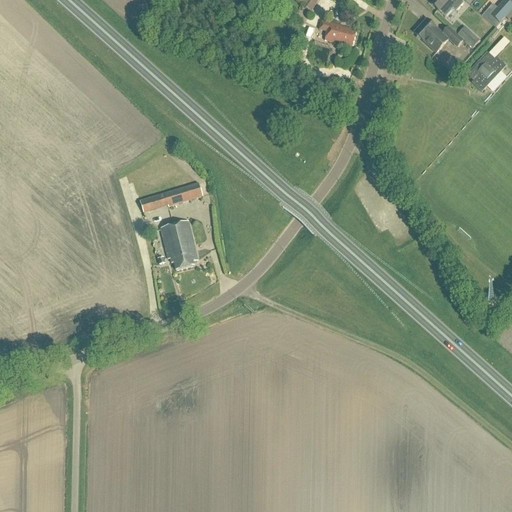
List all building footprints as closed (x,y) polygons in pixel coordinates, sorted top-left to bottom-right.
[(306,0),(302,8),(310,13),(318,0),(306,0)] [(458,0),(434,0),(430,5),(439,13),(445,19),(453,11),(456,13),(464,5),(458,0)] [(487,14),(485,16),(481,12),(478,15),(482,19),(481,20),(495,32),(511,12),(511,7),(504,1),(490,17),(487,14)] [(414,35),(436,55),(449,41),(457,49),(463,43),(448,29),(442,35),(426,21),(414,35)] [(319,31),(327,33),(325,42),(352,50),(356,35),(350,34),(351,31),(339,28),(322,23),(319,31)] [(472,50),(480,42),(465,28),(458,36),(472,50)] [(473,83),(472,85),(482,94),(506,68),(496,59),(494,61),(509,45),(505,40),(490,56),(487,54),(466,76),(473,83)] [(168,209),(203,199),(199,186),(140,204),(143,215),(168,208),(168,209)] [(160,231),(168,262),(170,261),(171,267),(173,266),(175,274),(194,269),(192,264),(198,263),(188,224),(160,231)]
